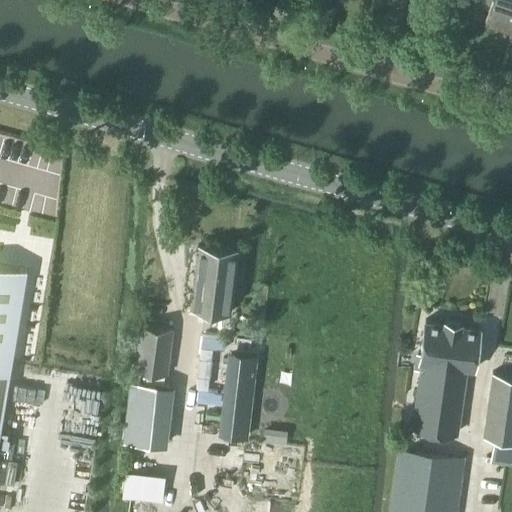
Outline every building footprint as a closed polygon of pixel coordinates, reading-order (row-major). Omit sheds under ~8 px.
[(486,19),(511,28),(511,0),(478,0),(477,4),(489,8),(485,19),(486,20),(486,19)] [(230,307),(237,251),(197,246),(189,308),(229,313),(229,311),(234,312),(235,307),(230,307)] [(0,426),(8,379),(26,270),(0,266),(0,426)] [(223,349),(223,320),(194,320),(194,349),(223,349)] [(443,321),(442,323),(424,321),(418,363),(420,363),(411,427),(457,433),(466,369),(473,370),(479,328),(461,326),(461,323),(443,321)] [(165,371),(171,327),(139,323),(134,367),(165,371)] [(247,438),(256,355),(254,355),(227,352),(218,435),(247,438)] [(511,465),(511,375),(492,373),(483,437),(493,439),(490,458),(486,457),(485,462),(511,465)] [(163,446),(170,385),(129,380),(122,441),(163,446)] [(128,451),(149,454),(150,446),(129,443),(128,451)] [(265,456),(246,455),(243,495),(300,498),(302,460),(287,459),(288,446),(265,445),(265,456)] [(456,511),(464,458),(397,449),(388,511),(456,511)]
